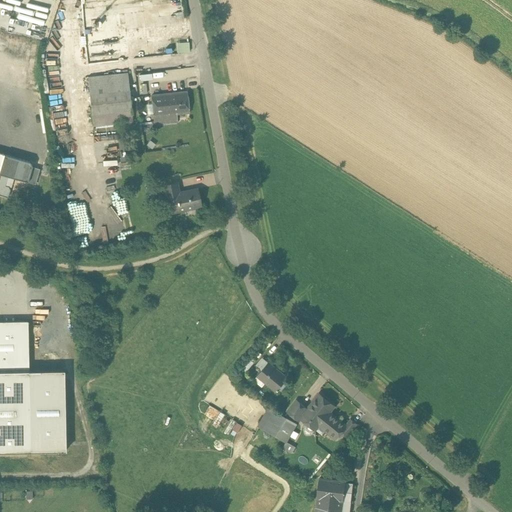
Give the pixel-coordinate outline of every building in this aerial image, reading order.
[(33,19),(21,17),(18,34),(30,36),(33,19)] [(188,41),(177,41),(177,52),(188,51),(188,41)] [(128,73),(88,77),(90,94),(129,90),(128,73)] [(129,90),(90,94),(93,126),(133,122),(129,90)] [(187,92),(160,95),(162,115),(176,114),(189,112),(187,92)] [(160,95),(152,96),(155,124),(177,122),(176,114),(162,115),(160,95)] [(30,162),(4,155),(0,169),(0,195),(8,198),(10,190),(8,187),(5,186),(8,176),(28,182),(32,167),(32,166),(30,162)] [(40,169),(32,167),(28,182),(35,184),(40,169)] [(176,182),(163,185),(168,209),(178,207),(179,211),(200,206),(196,189),(179,193),(176,182)] [(0,371),(29,371),(28,321),(0,321),(0,371)] [(287,377),(269,362),(263,369),(258,376),(276,391),(287,377)] [(258,365),(250,375),(255,380),(258,376),(263,369),(258,365)] [(29,371),(0,371),(0,452),(30,451),(29,371)] [(307,409),(302,415),(303,416),(309,420),(309,424),(316,429),(319,425),(336,438),(341,432),(346,426),(346,425),(329,412),(334,406),(320,394),(307,409)] [(297,400),(288,411),(299,420),(303,416),(302,415),(307,409),(297,400)] [(297,424),(276,412),(265,430),(286,442),(287,442),(297,424)] [(351,419),(346,425),(346,426),(341,432),(347,436),(357,424),(351,419)] [(295,447),(287,442),(286,442),(283,448),(292,453),(295,447)] [(346,481),(320,478),(316,506),(342,509),(346,481)]
